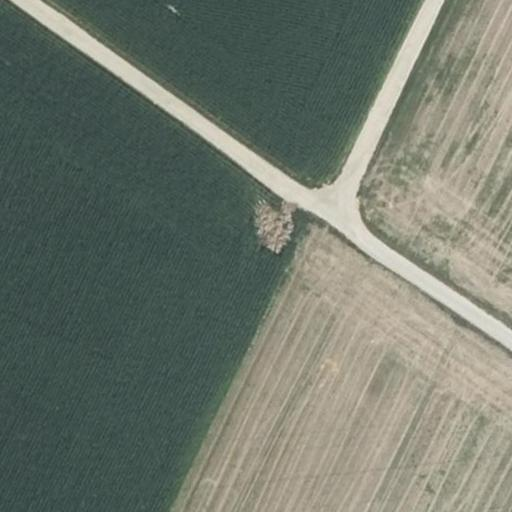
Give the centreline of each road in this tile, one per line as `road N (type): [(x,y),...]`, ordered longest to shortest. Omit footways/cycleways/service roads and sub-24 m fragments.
road 1 (track): [(346,214),(321,208),(21,0)]
road 2 (track): [(440,0),(350,188),(346,214)]
road 3 (track): [(346,214),(359,238),(511,345)]
